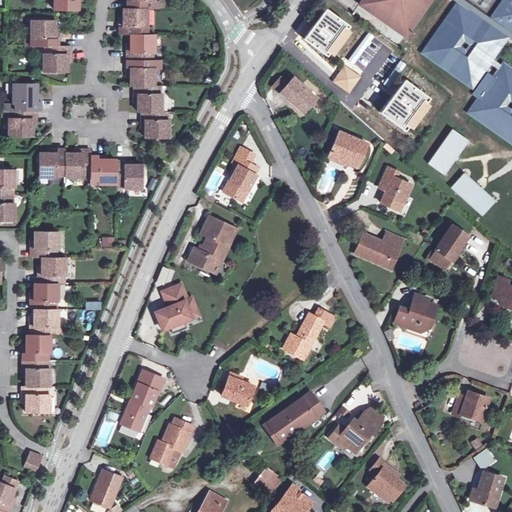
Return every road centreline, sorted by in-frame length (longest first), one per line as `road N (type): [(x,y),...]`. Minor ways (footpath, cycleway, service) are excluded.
road 1 (residential): [(243,79),(361,308),(392,394)]
road 2 (unclassified): [(117,338),(172,203),(243,79)]
road 3 (residential): [(91,89),(59,90),(58,127),(112,129),(114,90)]
road 4 (residential): [(279,30),(355,91),(386,53)]
road 5 (residential): [(67,458),(8,425),(2,351)]
road 6 (unclassified): [(67,458),(117,338)]
